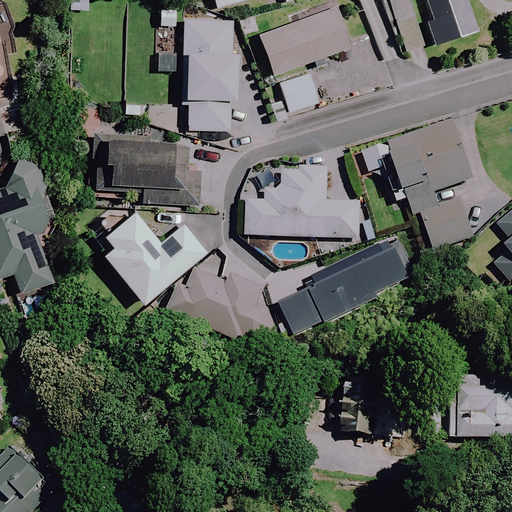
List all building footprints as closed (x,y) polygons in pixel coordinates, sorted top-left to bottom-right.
[(297,0),(212,0),(215,10),(249,0),(282,0),(284,4),(297,0)] [(417,0),(433,47),(475,33),(464,0),(417,0)] [(349,50),(334,8),(256,36),(271,77),(349,50)] [(230,56),(229,22),(182,23),(184,133),(228,132),(228,100),(234,100),(233,56),(230,56)] [(317,104),(307,75),(277,85),(287,114),(317,104)] [(121,116),(94,115),(90,190),(108,191),(108,187),(153,189),(152,205),(196,207),(198,173),(184,172),(186,142),(120,138),(121,116)] [(382,169),(384,176),(392,199),(423,188),(426,198),(471,183),(452,127),(386,149),(359,159),(364,175),(382,169)] [(44,194),(32,159),(12,166),(19,185),(0,191),(0,279),(11,275),(18,296),(50,284),(33,235),(50,229),(39,196),(44,194)] [(280,189),(269,167),(249,177),(262,203),(246,202),(244,238),(356,243),(358,205),(324,204),(325,171),(298,169),(298,174),(281,173),(280,189)] [(472,239),(459,202),(419,216),(432,253),(472,239)] [(158,245),(133,214),(103,238),(112,249),(102,257),(141,306),(204,255),(182,227),(158,245)] [(511,214),(496,228),(509,244),(502,250),(511,260),(511,214)] [(302,278),(308,292),(276,305),(291,339),(376,302),(375,299),(408,285),(394,254),(388,240),(302,278)] [(222,284),(195,272),(186,291),(179,287),(167,314),(244,348),(276,336),(261,298),(263,289),(238,279),(222,284)] [(511,377),(449,376),(447,443),(511,444),(511,377)] [(341,380),(339,426),(343,426),(343,437),(376,438),(379,382),(341,380)] [(34,511),(54,492),(10,449),(0,459),(0,476),(1,477),(0,478),(0,495),(1,496),(0,497),(0,511),(34,511)]
